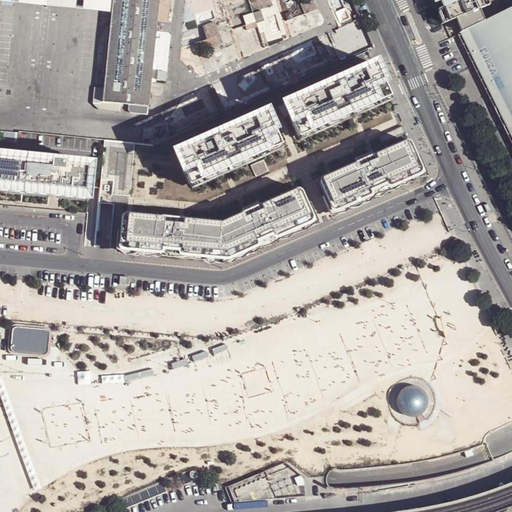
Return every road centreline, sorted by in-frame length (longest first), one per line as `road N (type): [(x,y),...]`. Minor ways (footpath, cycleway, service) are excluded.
road 1 (unclassified): [(0,256),(233,276),(456,179)]
road 2 (tertiary): [(456,179),(378,0)]
road 3 (tertiary): [(511,286),(456,179)]
